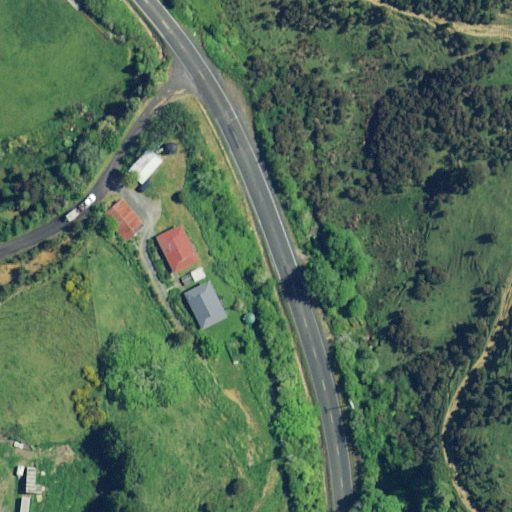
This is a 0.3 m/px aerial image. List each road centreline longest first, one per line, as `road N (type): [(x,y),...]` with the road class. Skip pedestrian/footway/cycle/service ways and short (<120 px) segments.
road 1 (tertiary): [(343,511),(324,388),(260,198),(203,78),(145,0)]
road 2 (unknown): [(186,52),(148,128),(86,209),(0,252)]
